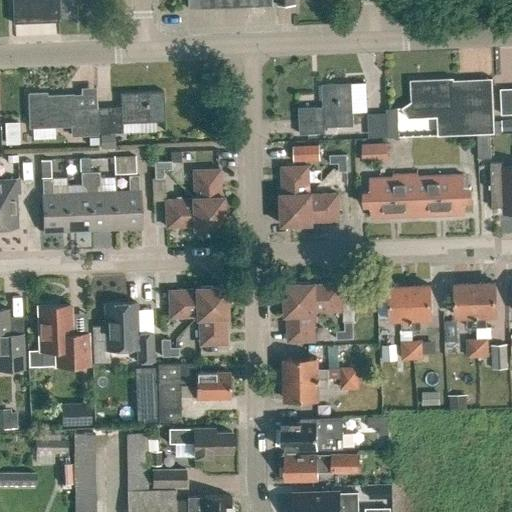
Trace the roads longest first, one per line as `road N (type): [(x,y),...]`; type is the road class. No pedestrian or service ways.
road 1 (residential): [(253,254),(511,245)]
road 2 (residential): [(260,511),(253,254)]
road 3 (residential): [(0,263),(253,254)]
road 4 (residential): [(253,254),(246,46)]
road 5 (residential): [(0,57),(139,51)]
road 6 (residential): [(378,39),(511,33)]
road 7 (residential): [(246,46),(378,39)]
